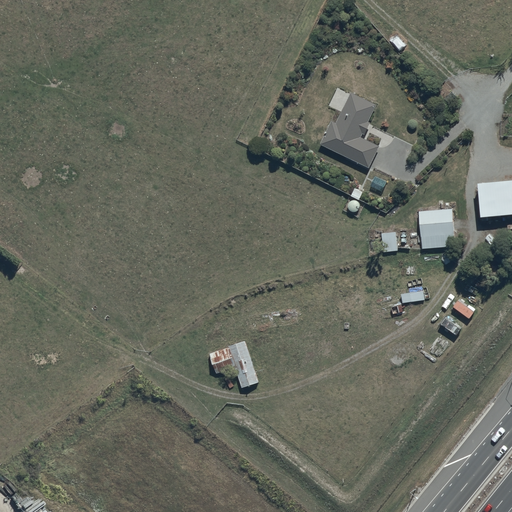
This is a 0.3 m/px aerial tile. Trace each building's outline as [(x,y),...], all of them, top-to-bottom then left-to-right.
[(378,108),(353,96),(338,126),(333,124),(321,148),(371,172),(382,149),(363,140),(364,137),(366,138),(372,126),(370,125),(378,108)] [(511,178),(480,181),(483,216),(511,213),(511,178)] [(350,201),(350,202),(349,203),(349,204),(349,205),(349,206),(349,207),(349,208),(349,209),(350,209),(350,210),(351,210),(351,211),(352,211),(353,211),(354,212),(355,212),(356,212),(356,211),(357,211),(358,211),(359,210),(360,209),(360,208),(361,208),(361,207),(361,206),(361,205),(361,204),(361,203),(360,203),(360,202),(360,201),(359,201),(358,200),(357,200),(356,199),(355,199),(354,199),(353,199),(353,200),(352,200),(351,200),(351,201),(350,201)] [(456,246),(454,208),(420,210),(423,248),(456,246)] [(397,231),(382,232),(383,251),(398,250),(397,231)] [(402,293),(403,303),(426,300),(424,290),(402,293)] [(260,381),(246,340),(209,353),(216,374),(236,367),(243,387),(260,381)]
